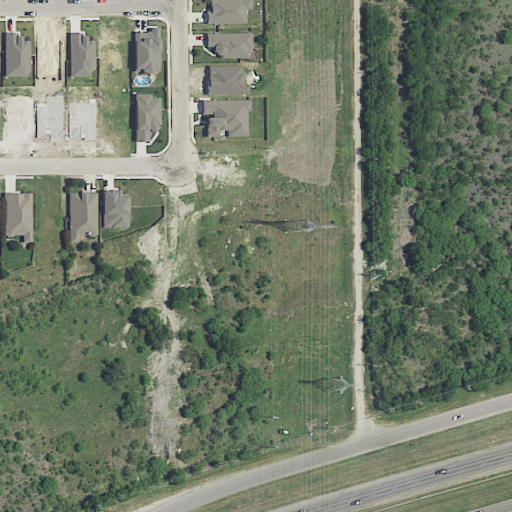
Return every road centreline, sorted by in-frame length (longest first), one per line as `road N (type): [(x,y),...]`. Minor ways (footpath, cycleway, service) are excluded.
road 1 (track): [(367,441),(359,364),(356,0)]
road 2 (motorway): [(367,441),(208,490),(165,511)]
road 3 (motorway): [(511,457),(318,511)]
road 4 (residential): [(182,161),(0,164)]
road 5 (residential): [(177,6),(0,6)]
road 6 (residential): [(182,161),(176,0)]
road 7 (secondary): [(511,398),(367,441)]
